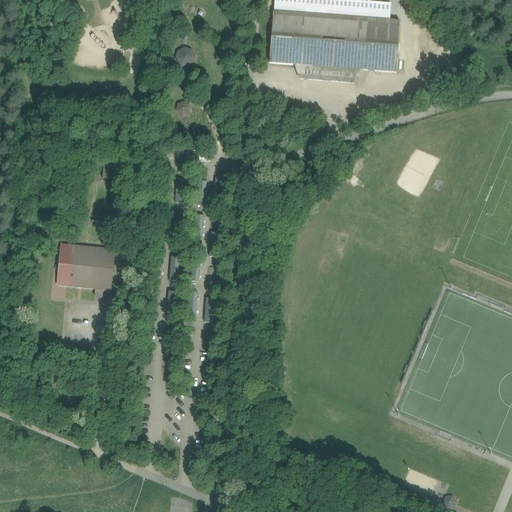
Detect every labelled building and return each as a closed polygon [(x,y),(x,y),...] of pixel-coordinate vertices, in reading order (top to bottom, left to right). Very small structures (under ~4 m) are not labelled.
[(400,23),(273,13),(270,64),(292,66),(366,71),(396,74),(400,23)] [(185,37),(180,39),(183,45),(188,42),(185,37)] [(191,51),(184,49),(178,53),(176,60),(179,66),(187,68),(193,65),(195,57),(191,51)] [(366,71),(292,66),(300,80),(353,84),(366,71)] [(179,106),(177,112),(182,116),(187,114),(189,109),(184,104),(179,106)] [(161,176),(169,177),(171,153),(163,152),(161,176)] [(103,179),(122,180),(122,171),(103,170),(103,179)] [(183,205),(185,181),(177,180),(175,204),(183,205)] [(214,204),(222,204),(224,180),(216,180),(214,204)] [(197,206),(205,206),(206,182),(198,182),(197,206)] [(160,186),(158,210),(166,211),(168,187),(160,186)] [(173,238),(181,239),(183,215),(175,214),(173,238)] [(204,216),(196,216),(194,240),(202,240),(204,216)] [(166,221),(158,220),(156,244),(164,245),(166,221)] [(219,234),(211,234),(210,258),(217,258),(219,234)] [(115,251),(62,246),(60,265),(58,287),(96,290),(103,291),(111,292),(115,251)] [(163,255),(155,254),(153,279),(161,279),(163,255)] [(179,258),(171,258),(170,282),(178,282),(179,258)] [(201,258),(193,258),(191,282),(199,282),(201,258)] [(175,317),(177,293),(169,292),(167,316),(175,317)] [(198,294),(190,293),(188,317),(196,317),(198,294)] [(214,300),(206,300),(205,323),(213,324),(214,300)] [(253,439),(250,445),(257,448),(259,442),(253,439)]
